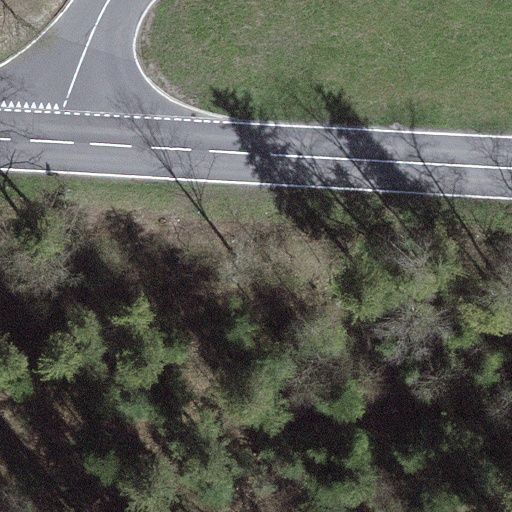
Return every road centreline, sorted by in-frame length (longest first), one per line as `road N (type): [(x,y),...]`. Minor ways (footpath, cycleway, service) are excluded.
road 1 (secondary): [(511,167),(64,141)]
road 2 (tertiary): [(117,0),(96,32),(64,141)]
